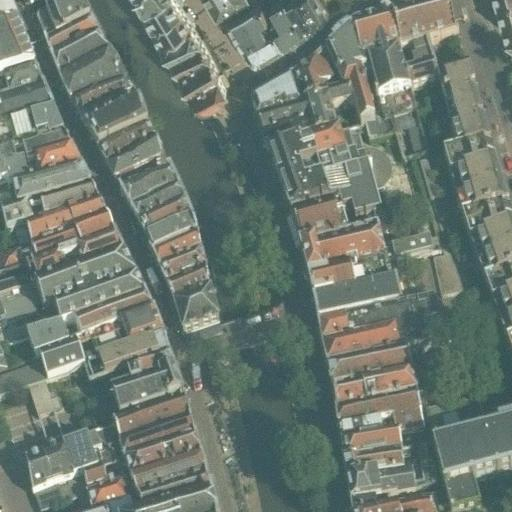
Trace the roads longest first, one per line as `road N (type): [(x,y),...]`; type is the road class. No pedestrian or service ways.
road 1 (unclassified): [(337,511),(300,316),(180,356),(227,511)]
road 2 (unclassified): [(192,0),(249,84),(390,0)]
